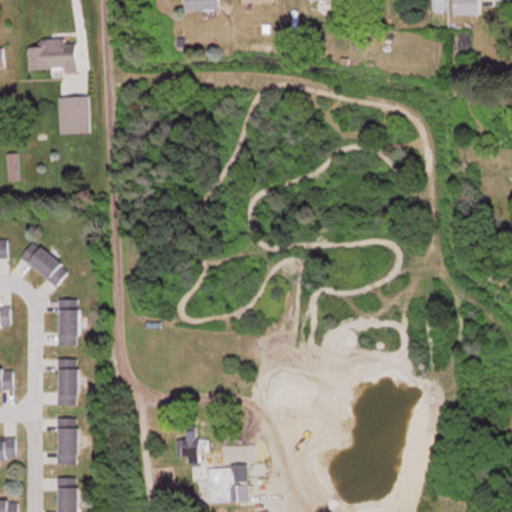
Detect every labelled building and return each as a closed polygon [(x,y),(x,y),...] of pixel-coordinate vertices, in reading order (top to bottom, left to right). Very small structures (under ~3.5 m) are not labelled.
[(186,0),(186,9),(220,9),(219,0),(186,0)] [(479,13),(479,0),(455,0),(456,13),(479,13)] [(78,67),(78,40),(66,41),(66,36),(42,36),(42,43),(30,43),(31,68),(78,67)] [(61,131),(92,131),(91,94),(60,94),(61,131)] [(9,235),(0,235),(0,255),(9,256),(9,235)] [(56,284),(71,269),(37,238),(23,253),(56,284)] [(60,342),(81,342),(81,297),(60,297),(60,342)] [(0,325),(12,326),(12,306),(0,305),(0,325)] [(59,403),(81,403),(81,356),(59,356),(59,403)] [(0,387),(15,388),(15,367),(0,366),(0,387)] [(79,417),(59,417),(59,462),(79,462),(79,417)] [(191,460),(202,460),(202,428),(188,428),(188,437),(179,437),(179,455),(191,455),(191,460)] [(0,457),(18,457),(18,438),(0,437),(0,457)] [(232,485),(249,485),(249,462),(232,462),(232,485)] [(79,511),(79,476),(59,476),(59,511),(79,511)] [(0,511),(19,511),(19,499),(0,498),(0,511)]
